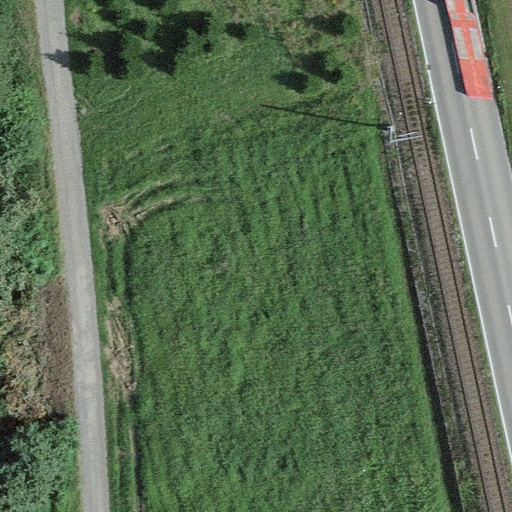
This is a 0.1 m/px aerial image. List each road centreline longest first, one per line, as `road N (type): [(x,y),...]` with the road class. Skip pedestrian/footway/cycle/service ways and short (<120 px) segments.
road 1 (track): [(92,511),(84,343),(40,0)]
road 2 (primary): [(511,308),(446,0)]
